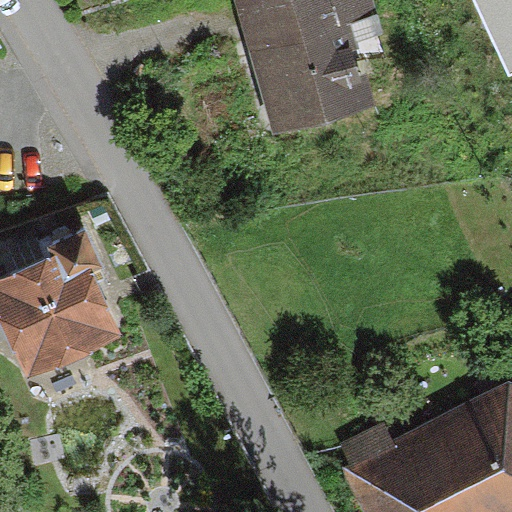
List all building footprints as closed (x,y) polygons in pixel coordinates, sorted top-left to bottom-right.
[(376,0),(237,0),(274,125),(376,95),(363,51),(352,12),(378,4),(376,0)] [(511,0),(483,0),(499,31),(511,24),(511,0)] [(389,43),(378,4),(352,12),(363,51),(389,43)] [(126,324),(94,256),(103,252),(85,212),(47,230),(51,239),(42,243),(37,233),(1,250),(6,259),(0,261),(0,306),(28,368),(126,324)] [(349,456),(341,460),(368,511),(511,511),(511,370),(394,431),(386,415),(340,439),(349,456)]
